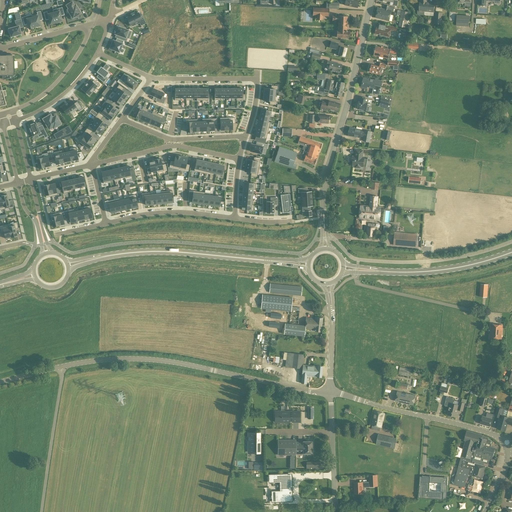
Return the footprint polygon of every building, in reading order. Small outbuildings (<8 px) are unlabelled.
[(81,4),(75,0),(71,0),(72,2),(66,5),(68,9),(67,10),(70,14),(68,15),(71,20),(76,17),(75,16),(81,13),(78,9),(82,7),(81,4)] [(174,0),(175,2),(172,3),(174,9),(177,8),(177,6),(182,4),(180,0),(174,0)] [(323,8),(328,8),(329,3),(328,0),(323,0),(323,2),(322,2),(322,1),(316,1),(316,4),(319,4),(318,8),(323,8)] [(420,0),(419,11),(417,11),(417,15),(433,16),(434,12),(435,2),(428,2),(427,0),(420,0)] [(161,2),(155,4),(160,15),(165,13),(165,11),(164,9),(164,8),(163,8),(161,4),(161,2)] [(155,4),(150,7),(154,18),(160,15),(155,4)] [(394,7),(389,6),(385,5),(384,10),(378,8),(376,18),(392,21),(393,15),(390,15),(391,11),(393,12),(394,7)] [(53,10),(53,12),(56,23),(60,22),(60,21),(62,20),(60,14),(64,14),(62,7),(53,10)] [(150,7),(144,9),(145,11),(145,12),(146,13),(147,16),(148,17),(148,18),(149,20),(154,18),(150,7)] [(312,15),(317,16),(317,19),(323,19),(323,16),(328,16),(329,9),(313,8),(312,15)] [(402,10),(401,15),(400,17),(399,21),(398,26),(406,28),(409,12),(402,10)] [(37,14),(32,16),(35,27),(36,26),(37,27),(40,26),(40,25),(41,25),(39,19),(42,18),(40,11),(37,12),(37,14)] [(52,24),(56,23),(53,12),(47,14),(47,11),(43,12),(45,19),(48,18),(50,24),(52,23),(52,24)] [(434,24),(442,24),(443,12),(435,12),(434,24)] [(132,15),(127,18),(130,25),(131,25),(132,26),(136,24),(136,23),(144,19),(142,14),(139,15),(138,13),(134,14),(131,15),(132,15)] [(31,15),(22,17),(24,23),(27,23),(29,29),(33,28),(32,27),(35,27),(32,16),(31,15)] [(332,16),(332,21),(338,21),(338,31),(336,31),(336,32),(335,33),(335,35),(336,36),(336,37),(344,38),(347,38),(348,38),(348,31),(347,31),(347,25),(348,22),(347,22),(347,16),(346,16),(346,15),(342,15),(342,16),(338,16),(332,16)] [(457,15),(457,21),(465,22),(465,26),(468,26),(469,19),(466,19),(466,16),(457,15)] [(19,27),(23,26),(21,19),(15,21),(16,26),(9,29),(7,30),(8,33),(10,33),(11,36),(14,35),(15,36),(17,35),(21,34),(19,27)] [(377,27),(375,33),(389,36),(390,34),(391,30),(396,31),(397,27),(379,23),(378,27),(377,27)] [(221,28),(215,29),(218,38),(223,37),(222,31),(225,31),(224,25),(220,25),(221,28)] [(116,31),(115,34),(119,35),(117,38),(126,41),(127,38),(126,37),(128,30),(123,28),(123,27),(119,26),(119,27),(117,26),(115,31),(116,31)] [(194,31),(190,32),(192,38),(195,37),(196,43),(202,42),(200,32),(194,33),(194,31)] [(172,38),(167,39),(169,49),(175,48),(173,42),(176,41),(175,35),(172,36),(172,38)] [(112,42),(110,48),(119,52),(123,41),(116,38),(115,41),(114,43),(112,42)] [(161,38),(157,39),(159,45),(162,44),(163,50),(169,49),(167,39),(161,40),(161,38)] [(336,51),(339,52),(338,55),(344,57),(347,48),(340,47),(338,46),(338,43),(331,41),(329,48),(336,49),(336,51)] [(391,48),(390,50),(376,46),(374,55),(388,58),(391,59),(392,53),(396,54),(397,50),(391,48)] [(138,47),(136,53),(138,54),(136,60),(142,62),(146,53),(140,51),(141,49),(138,47)] [(146,53),(142,62),(147,65),(149,59),(152,60),(155,55),(151,53),(151,55),(146,53)] [(6,75),(12,75),(11,74),(13,74),(13,70),(14,70),(14,60),(14,59),(12,59),(12,55),(11,55),(6,55),(0,55),(0,54),(0,74),(1,75),(0,75),(0,71),(2,71),(2,75),(3,75),(5,75),(5,71),(6,71),(6,75)] [(334,72),(334,71),(339,72),(341,65),(327,61),(326,65),(329,66),(328,70),(334,72)] [(378,62),(377,66),(371,65),(370,72),(379,74),(381,68),(385,69),(386,64),(378,62)] [(99,74),(96,77),(105,83),(108,79),(106,76),(109,72),(106,70),(103,68),(101,66),(96,72),(99,74)] [(265,73),(264,82),(277,82),(277,74),(280,75),(280,71),(271,71),(271,73),(265,73)] [(315,73),(315,76),(317,76),(317,80),(318,80),(322,80),(324,80),(322,86),(326,86),(343,90),(344,83),(336,81),(335,86),(334,86),(334,85),(333,85),(334,80),(330,79),(328,79),(329,74),(317,73),(315,73)] [(119,79),(117,82),(125,87),(127,85),(129,86),(132,89),(137,83),(127,76),(123,82),(119,79)] [(379,95),(381,86),(382,81),(374,79),(374,81),(363,78),(361,87),(367,88),(367,86),(373,88),(372,94),(379,95)] [(90,80),(82,89),(87,93),(89,95),(91,93),(96,86),(98,88),(100,85),(94,80),(92,82),(90,80)] [(263,90),(263,94),(274,95),(275,89),(277,90),(278,86),(271,85),(271,89),(264,88),(264,90),(263,90)] [(320,86),(319,93),(323,94),(323,93),(323,92),(326,92),(326,93),(326,90),(329,90),(331,91),(331,92),(334,93),(333,95),(341,97),(343,90),(326,86),(322,86),(322,87),(320,86)] [(153,88),(150,95),(156,97),(155,100),(163,104),(166,98),(161,96),(163,92),(153,88)] [(120,89),(117,94),(124,100),(128,95),(120,89)] [(117,94),(113,99),(121,104),(124,100),(117,94)] [(263,94),(263,98),(263,100),(270,101),(269,104),(276,105),(276,101),(274,101),(274,95),(263,94)] [(299,95),(297,103),(303,104),(305,97),(299,95)] [(379,106),(379,107),(387,109),(387,107),(390,108),(392,98),(382,96),(381,98),(380,103),(379,106)] [(370,107),(367,106),(368,103),(367,103),(368,99),(361,97),(360,101),(359,101),(358,109),(362,109),(362,110),(366,111),(368,111),(370,107)] [(71,100),(61,108),(66,114),(76,107),(79,111),(82,108),(77,101),(74,104),(71,100)] [(326,112),(327,110),(337,112),(340,104),(329,101),(328,102),(322,101),(320,108),(320,110),(326,112)] [(109,104),(106,109),(114,114),(117,110),(109,104)] [(137,107),(133,116),(138,119),(142,110),(137,107)] [(106,109),(102,113),(110,119),(114,114),(106,109)] [(142,110),(138,119),(143,121),(147,112),(142,110)] [(147,112),(143,121),(148,123),(152,114),(147,112)] [(50,114),(43,119),(49,129),(53,127),(53,128),(61,124),(56,115),(52,118),(50,114)] [(152,114),(148,123),(153,125),(157,116),(152,114)] [(328,116),(318,115),(318,123),(328,123),(328,116)] [(157,116),(153,125),(159,127),(162,118),(157,116)] [(99,119),(95,123),(103,129),(106,124),(99,119)] [(36,122),(28,125),(29,128),(28,128),(30,132),(31,132),(33,136),(37,134),(38,137),(43,135),(44,138),(48,136),(42,124),(37,126),(36,122)] [(95,123),(92,128),(99,134),(103,129),(95,123)] [(62,131),(58,134),(60,137),(70,134),(72,131),(70,128),(69,129),(68,126),(62,130),(62,131)] [(364,132),(361,131),(362,130),(350,127),(348,135),(360,138),(360,136),(363,137),(363,141),(370,142),(372,132),(365,130),(364,132)] [(380,131),(377,144),(385,145),(387,133),(380,131)] [(88,133),(84,138),(92,144),(96,139),(88,133)] [(316,158),(319,149),(321,150),(322,145),(300,137),(298,144),(308,147),(304,161),(315,164),(317,158),(316,158)] [(84,138),(81,143),(89,148),(92,144),(84,138)] [(251,144),(250,147),(251,148),(250,151),(255,152),(254,153),(259,154),(259,153),(261,154),(263,147),(266,148),(267,144),(258,142),(257,145),(251,144)] [(279,147),(276,156),(274,162),(295,169),(297,164),(293,163),(297,153),(285,149),(281,148),(279,147)] [(353,166),(363,167),(364,166),(366,166),(368,159),(364,158),(364,157),(363,157),(363,150),(356,150),(356,156),(354,156),(353,166)] [(171,161),(169,167),(172,168),(173,165),(179,167),(181,156),(175,155),(174,162),(171,161)] [(181,156),(179,167),(185,168),(185,170),(188,171),(189,165),(186,164),(187,158),(181,156)] [(246,161),(245,165),(256,167),(257,161),(260,162),(260,158),(254,157),(253,160),(247,159),(246,160),(247,160),(246,161)] [(160,158),(154,160),(157,170),(163,169),(163,171),(166,170),(165,164),(162,165),(160,158)] [(150,168),(147,168),(148,175),(151,174),(151,172),(157,170),(154,160),(148,161),(150,168)] [(245,165),(244,169),(245,169),(245,171),(244,171),(251,173),(251,176),(257,177),(258,173),(255,173),(256,167),(245,165)] [(306,188),(298,189),(298,193),(301,192),(302,201),(312,200),(311,191),(306,192),(306,188)] [(285,198),(281,198),(282,213),(290,212),(289,207),(291,207),(289,194),(284,194),(285,198)] [(7,195),(1,196),(4,207),(9,205),(7,195)] [(370,195),(369,207),(361,207),(360,217),(369,218),(369,219),(379,220),(380,208),(377,208),(379,196),(370,195)] [(266,201),(266,213),(274,213),(274,205),(277,205),(277,198),(271,198),(271,201),(266,201)] [(312,200),(302,201),(302,211),(305,211),(306,217),(311,216),(311,211),(310,211),(310,207),(312,206),(312,200)] [(111,213),(116,212),(114,202),(108,204),(108,203),(105,204),(107,210),(110,209),(111,213)] [(14,225),(9,227),(11,237),(17,236),(14,225)] [(9,227),(3,228),(5,239),(11,237),(9,227)] [(374,237),(375,228),(367,227),(366,236),(374,237)] [(393,245),(416,247),(417,234),(394,232),(393,245)] [(302,287),(270,284),(269,293),(301,296),(302,287)] [(487,297),(488,285),(481,284),(480,297),(487,297)] [(261,309),(291,312),(292,297),(262,295),(261,309)] [(313,317),(312,331),(320,332),(321,318),(313,317)] [(491,324),(490,338),(501,339),(502,325),(491,324)] [(286,360),(285,367),(302,369),(302,364),(303,364),(304,355),(287,353),(286,360)] [(307,376),(317,377),(321,377),(322,366),(318,366),(317,365),(314,365),(313,366),(303,365),(301,383),(306,384),(307,376)] [(398,374),(411,377),(412,370),(400,367),(398,374)] [(480,406),(485,407),(488,397),(476,391),(475,395),(482,397),(480,406)] [(413,405),(415,395),(397,392),(395,401),(413,405)] [(456,416),(458,410),(463,411),(465,403),(459,401),(459,402),(454,401),(455,399),(446,396),(444,405),(445,406),(449,407),(447,414),(456,416)] [(506,430),(507,424),(511,425),(511,396),(506,417),(503,416),(505,409),(497,407),(494,417),(500,418),(497,428),(506,430)] [(280,411),(275,411),(275,416),(276,416),(276,422),(299,422),(299,412),(280,412),(280,411)] [(381,427),(384,414),(374,411),(371,425),(381,427)] [(482,416),(480,423),(489,426),(492,419),(493,414),(487,413),(486,417),(482,416)] [(483,435),(467,431),(464,440),(465,441),(453,485),(465,488),(468,474),(472,476),(482,478),(486,466),(483,466),(484,462),(488,463),(489,459),(492,460),(495,448),(489,446),(491,440),(488,440),(488,438),(483,436),(483,435)] [(259,433),(248,432),(248,441),(250,441),(250,452),(259,453),(259,433)] [(378,434),(376,445),(394,449),(397,438),(378,434)] [(279,442),(278,454),(291,454),(291,452),(295,452),(295,451),(303,452),(303,453),(312,454),(312,442),(303,441),(303,443),(295,443),(295,442),(288,442),(288,441),(283,441),(283,442),(279,442)] [(282,471),(282,484),(280,485),(280,497),(280,501),(292,501),(292,496),(290,496),(290,484),(289,471),(282,471)] [(369,487),(378,486),(377,475),(369,475),(369,487)] [(447,478),(447,477),(444,477),(444,478),(420,476),(418,498),(443,500),(443,497),(445,498),(446,485),(447,485),(448,478),(447,478)] [(480,494),(484,481),(475,479),(473,485),(470,484),(468,490),(480,494)] [(354,483),(355,494),(363,493),(363,487),(365,487),(365,482),(354,483)]
